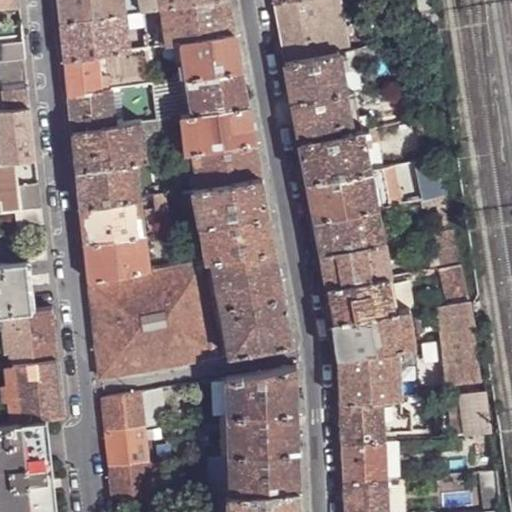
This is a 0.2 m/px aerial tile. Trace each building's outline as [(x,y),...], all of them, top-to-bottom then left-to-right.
[(0,0),(0,9),(21,7),(19,0),(0,0)] [(59,0),(60,6),(62,23),(127,13),(125,0),(59,0)] [(139,0),(142,11),(160,8),(208,0),(139,0)] [(208,0),(160,8),(167,45),(180,43),(236,34),(233,15),(229,0),(208,0)] [(331,54),(320,0),(273,0),(280,37),(285,62),(331,54)] [(344,53),(348,52),(342,19),(338,0),(320,0),(331,54),(344,53)] [(64,43),(66,61),(111,53),(130,51),(127,13),(62,23),(64,43)] [(23,34),(22,24),(11,25),(12,35),(23,34)] [(180,43),(186,78),(243,68),(239,50),(236,34),(180,43)] [(0,61),(26,58),(24,41),(0,43),(0,61)] [(360,67),(359,62),(390,57),(388,46),(348,52),(344,53),(346,69),(360,67)] [(139,49),(144,84),(153,82),(149,48),(139,49)] [(70,96),(112,88),(115,88),(111,53),(66,61),(68,83),(70,96)] [(346,69),(344,53),(331,54),(285,62),(289,81),(293,101),(351,92),(346,69)] [(28,79),(26,58),(0,61),(0,73),(1,82),(28,79)] [(186,78),(193,114),(250,105),(246,84),(243,68),(186,78)] [(72,117),(74,132),(116,125),(112,88),(70,96),(72,117)] [(6,92),(7,112),(32,110),(29,90),(6,92)] [(360,90),(351,92),(293,101),(297,126),(300,140),(358,131),(352,94),(361,93),(360,90)] [(181,116),(186,153),(194,152),(256,141),(253,122),(250,105),(193,114),(181,116)] [(33,120),(32,110),(7,112),(0,112),(0,145),(2,163),(17,161),(23,161),(37,159),(36,147),(33,120)] [(137,161),(162,156),(158,119),(143,122),(116,125),(74,132),(76,154),(78,170),(137,161)] [(437,158),(429,119),(416,121),(425,160),(437,158)] [(372,128),(358,131),(300,140),(305,166),(307,180),(375,169),(368,133),(373,132),(372,128)] [(194,152),(198,188),(263,177),(260,161),(256,141),(194,152)] [(446,197),(437,158),(425,160),(433,199),(435,199),(446,197)] [(0,213),(16,212),(23,211),(20,186),(20,182),(17,161),(2,163),(0,162),(0,213)] [(81,197),(82,207),(142,198),(137,161),(78,170),(81,197)] [(381,208),(378,186),(388,184),(386,167),(375,169),(307,180),(312,204),(315,219),(381,208)] [(154,195),(155,195),(166,194),(167,193),(164,169),(151,172),(154,195)] [(195,189),(201,225),(269,213),(266,194),(263,177),(198,188),(195,189)] [(23,211),(42,209),(39,182),(20,186),(23,211)] [(155,195),(160,232),(169,230),(170,230),(166,194),(155,195)] [(453,230),(446,197),(435,199),(443,232),(453,230)] [(84,229),(86,244),(146,234),(142,198),(82,207),(84,229)] [(387,242),(381,208),(315,219),(319,240),(321,253),(387,242)] [(44,224),(42,209),(23,211),(16,212),(17,227),(44,224)] [(206,260),(276,247),(273,229),(269,213),(201,225),(206,260)] [(170,230),(169,230),(172,244),(174,245),(179,245),(177,229),(170,230)] [(460,263),(453,230),(443,232),(436,233),(443,267),(445,267),(461,264),(460,263)] [(89,268),(90,281),(150,270),(146,234),(86,244),(89,268)] [(48,259),(46,240),(33,242),(35,260),(48,259)] [(393,275),(387,242),(321,253),(325,276),(328,287),(393,275)] [(281,274),(276,247),(206,260),(183,264),(165,267),(150,270),(90,281),(92,299),(97,350),(100,377),(103,378),(294,345),(289,316),(281,274)] [(165,263),(165,267),(183,264),(181,253),(170,255),(171,262),(165,263)] [(28,261),(0,263),(0,314),(2,314),(33,311),(30,283),(28,261)] [(461,262),(460,263),(461,264),(445,267),(452,305),(469,302),(461,262)] [(427,276),(426,270),(415,272),(416,278),(427,276)] [(408,282),(407,273),(393,275),(395,284),(408,282)] [(395,284),(393,275),(328,287),(332,312),(334,321),(411,308),(412,307),(408,282),(395,284)] [(475,335),(469,302),(452,305),(447,306),(441,307),(456,382),(481,378),(474,335),(475,335)] [(416,344),(411,308),(334,321),(337,344),(339,357),(416,344)] [(53,309),(33,311),(2,314),(6,348),(11,347),(13,362),(58,358),(56,335),(53,309)] [(416,344),(339,357),(341,388),(342,403),(395,398),(403,398),(402,364),(420,361),(417,344),(416,344)] [(12,419),(40,416),(64,414),(61,386),(58,358),(13,362),(6,363),(8,378),(2,379),(4,396),(10,395),(12,419)] [(227,378),(228,419),(299,410),(299,392),(298,365),(227,378)] [(152,390),(140,392),(143,416),(155,415),(152,390)] [(107,433),(144,429),(156,427),(155,415),(143,416),(140,392),(102,398),(107,433)] [(491,434),(487,392),(471,392),(476,435),(491,434)] [(344,443),(396,440),(397,440),(395,398),(342,403),(343,430),(344,443)] [(228,419),(230,456),(301,449),(300,434),(299,410),(228,419)] [(51,511),(44,448),(40,416),(12,419),(0,419),(0,511),(51,511)] [(108,448),(111,466),(148,463),(144,429),(107,433),(108,448)] [(496,472),(491,434),(476,435),(480,473),(482,473),(496,472)] [(396,440),(344,443),(345,468),(346,482),(388,479),(387,445),(396,444),(396,440)] [(230,456),(231,493),(303,489),(302,465),(301,449),(230,456)] [(111,466),(115,500),(152,498),(148,463),(111,466)] [(492,511),(501,511),(496,472),(482,473),(485,511),(492,511)] [(389,511),(389,485),(394,484),(394,479),(388,479),(346,482),(347,511),(389,511)] [(231,493),(232,511),(303,511),(304,505),(303,489),(231,493)] [(232,511),(231,493),(218,494),(219,511),(232,511)] [(115,500),(116,509),(152,506),(153,507),(167,507),(166,497),(152,498),(115,500)]
